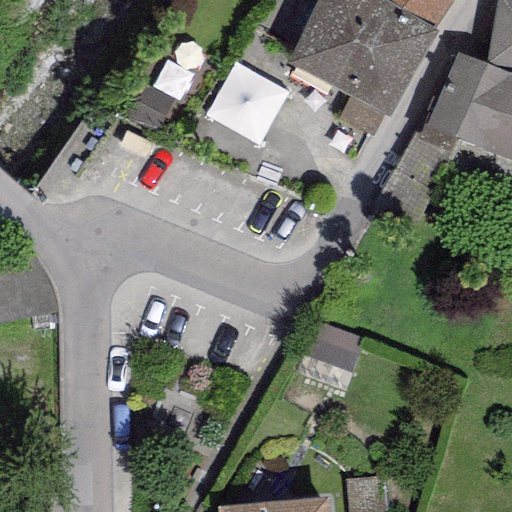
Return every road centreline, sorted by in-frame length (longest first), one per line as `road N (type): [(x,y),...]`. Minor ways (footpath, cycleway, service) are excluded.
road 1 (residential): [(474,0),(330,250),(306,274),(255,283),(129,244),(73,263)]
road 2 (unclassified): [(73,263),(86,338),(84,511)]
